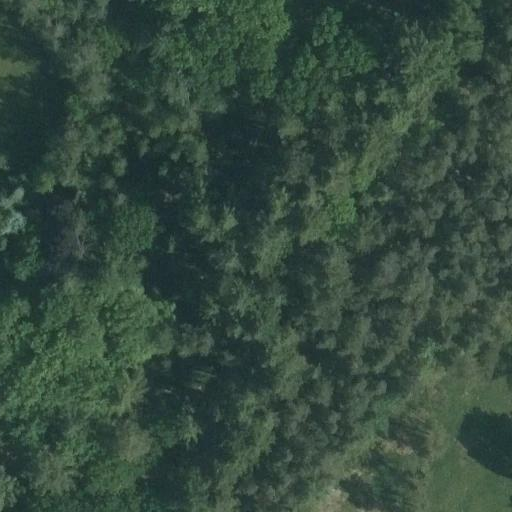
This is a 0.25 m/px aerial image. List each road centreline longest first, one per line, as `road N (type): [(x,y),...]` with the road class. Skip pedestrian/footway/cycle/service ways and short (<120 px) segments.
road 1 (track): [(0,356),(221,212),(243,183),(266,70),(244,0)]
road 2 (track): [(33,511),(5,352)]
